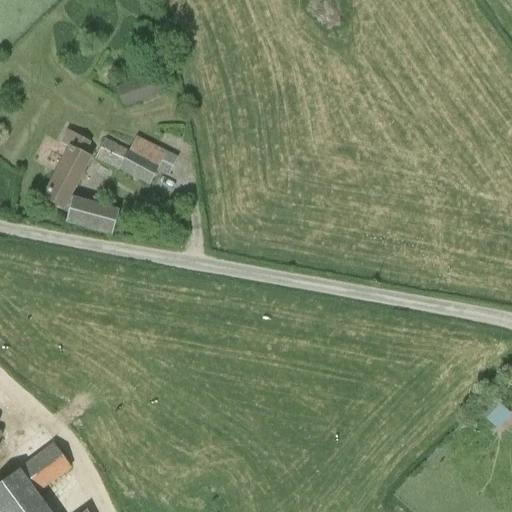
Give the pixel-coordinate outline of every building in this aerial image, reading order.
[(158,46),(147,49),(151,63),(163,60),(158,46)] [(156,75),(114,91),(121,111),(162,95),(156,75)] [(70,150),(41,202),(61,212),(67,215),(64,224),(110,236),(117,213),(70,199),(90,160),(84,157),(90,145),(65,132),(58,146),(70,150)] [(128,151),(171,170),(176,160),(134,139),(128,151)] [(171,170),(128,151),(104,141),(93,161),(147,188),(156,173),(167,179),(171,170)] [(490,400),(477,415),(495,432),(509,417),(490,400)] [(0,511),(44,511),(37,503),(33,496),(55,480),(68,470),(51,447),(0,485),(0,511)]
